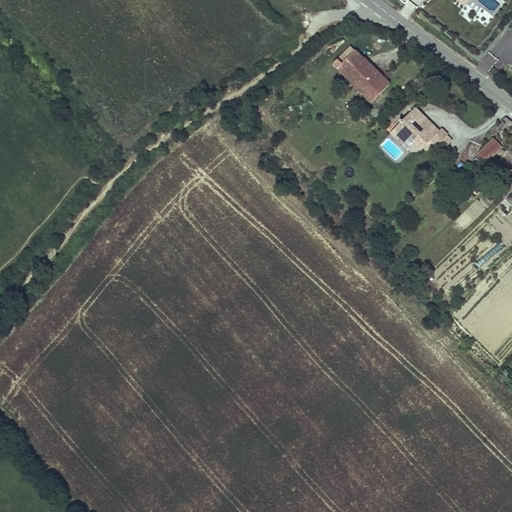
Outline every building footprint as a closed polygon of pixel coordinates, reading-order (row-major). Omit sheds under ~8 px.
[(364,58),(356,66),(363,73),(368,67),(381,79),(383,77),(364,58)] [(356,66),(345,77),(352,84),(355,82),(366,93),(364,96),(371,103),(390,84),(383,77),(381,79),(368,67),(363,73),(356,66)] [(355,82),(352,84),(364,96),(366,93),(355,82)] [(417,109),(412,114),(423,125),(428,120),(417,109)] [(442,134),(428,120),(423,125),(412,114),(396,130),(407,141),(410,138),(417,145),(423,139),(430,146),(434,142),(440,148),(451,137),(445,131),(442,134)] [(506,134),(511,127),(511,123),(506,118),(498,127),(506,134)] [(407,141),(396,130),(393,133),(411,151),(417,145),(410,138),(407,141)] [(485,159),(500,145),(492,137),(477,151),(485,159)] [(511,189),(511,182),(509,179),(503,185),(505,187),(502,190),(506,195),(511,189)]
